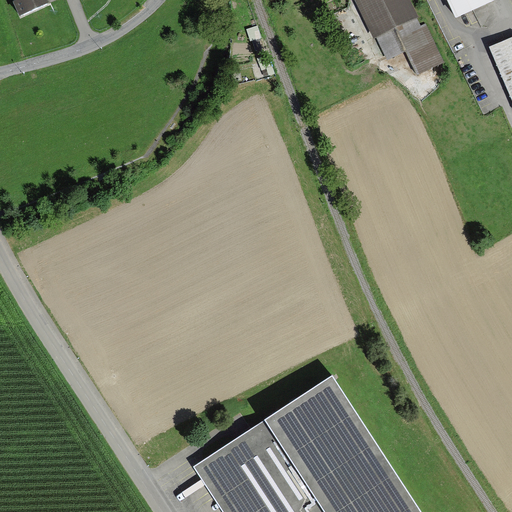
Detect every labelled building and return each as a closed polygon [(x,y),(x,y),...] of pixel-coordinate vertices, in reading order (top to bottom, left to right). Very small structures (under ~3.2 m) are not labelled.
[(18,16),(47,3),(45,0),(17,0),(18,2),(13,4),(18,16)] [(418,78),(445,65),(427,26),(423,28),(409,0),(359,0),(355,2),(373,40),(378,38),(388,61),(407,53),(418,78)] [(445,0),(455,21),(494,3),(493,0),(445,0)] [(259,25),(248,28),(251,39),(262,37),(259,25)] [(511,38),(489,49),(511,102),(511,38)] [(417,511),(331,378),(193,467),(221,511),(417,511)]
